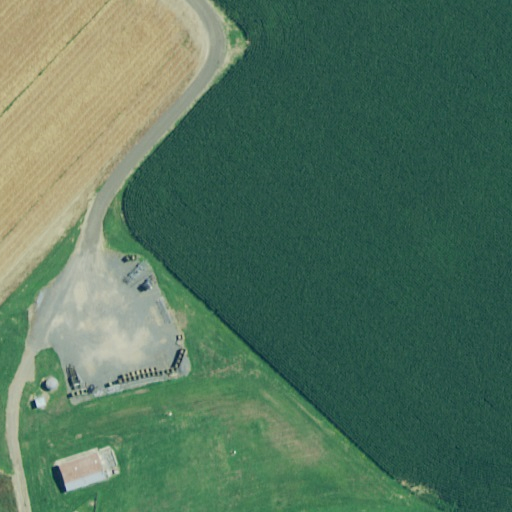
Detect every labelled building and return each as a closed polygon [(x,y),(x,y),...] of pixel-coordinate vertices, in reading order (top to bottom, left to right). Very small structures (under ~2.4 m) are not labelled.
[(204,353),(182,357),(186,385),(209,381),(204,353)] [(43,397),(31,400),(33,410),(46,407),(43,397)] [(193,419),(190,409),(171,415),(174,425),(193,419)] [(171,427),(168,416),(147,422),(150,432),(171,427)] [(94,454),(56,465),(64,493),(103,481),(94,454)]
